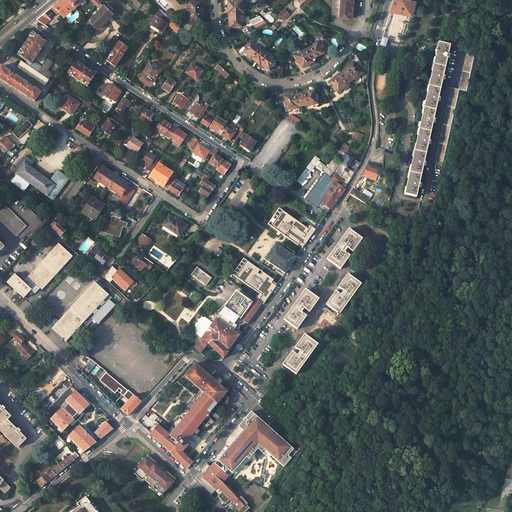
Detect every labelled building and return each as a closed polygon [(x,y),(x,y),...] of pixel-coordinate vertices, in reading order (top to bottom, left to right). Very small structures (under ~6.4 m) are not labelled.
[(353,0),(340,0),(340,17),(352,17),(353,0)] [(410,0),(392,0),(389,11),(392,12),(395,12),(411,16),(415,1),(410,0)] [(112,12),(103,3),(102,4),(99,7),(88,18),(96,26),(95,27),(97,29),(99,27),(98,26),(112,12)] [(192,26),(196,26),(199,26),(199,19),(201,19),(201,15),(203,15),(203,8),(201,8),(201,3),(195,3),(189,3),(189,8),(187,8),(187,15),(189,15),(189,19),(192,19),(192,26)] [(228,5),(228,15),(229,15),(243,14),(243,4),(228,5)] [(169,19),(174,14),(168,9),(163,13),(169,19)] [(284,9),(278,14),(283,20),(289,14),(284,9)] [(430,36),(436,11),(428,9),(421,33),(430,36)] [(444,36),(450,15),(442,12),(436,35),(444,36)] [(165,18),(157,13),(150,24),(161,31),(166,22),(163,20),(165,18)] [(229,15),(229,21),(231,21),(232,25),(240,24),(240,22),(243,22),(243,14),(229,15)] [(171,20),(168,24),(177,31),(179,28),(171,20)] [(46,42),(33,33),(18,55),(28,61),(26,64),(37,72),(41,66),(33,61),(46,42)] [(118,38),(113,35),(104,48),(109,51),(111,49),(118,38)] [(104,59),(115,66),(127,48),(118,42),(113,50),(111,49),(109,51),(104,59)] [(259,48),(251,42),(245,50),(248,52),(246,54),(251,58),(251,59),(255,62),(264,50),(259,47),(259,48)] [(315,58),(321,54),(320,52),(325,49),(322,43),(317,46),(316,44),(310,48),(315,58)] [(438,43),(404,195),(416,197),(449,46),(444,44),(438,43)] [(300,53),(295,56),(302,68),(312,62),(311,60),(315,58),(310,48),(305,50),(305,49),(300,53)] [(255,62),(259,65),(259,64),(265,68),(266,66),(269,68),(275,60),(267,54),(267,53),(264,50),(255,62)] [(474,55),(467,53),(459,89),(466,91),(474,55)] [(48,79),(52,73),(47,70),(52,62),(46,58),(41,66),(37,72),(48,79)] [(217,64),(211,58),(209,60),(216,66),(217,64)] [(131,64),(125,60),(120,68),(125,71),(131,64)] [(20,61),(17,66),(44,85),(48,79),(37,72),(26,64),(20,61)] [(95,75),(76,62),(68,74),(87,86),(95,75)] [(161,69),(149,62),(143,72),(154,79),(161,69)] [(202,70),(192,64),(186,72),(196,79),(202,70)] [(215,68),(227,77),(229,74),(217,64),(216,66),(215,68)] [(362,73),(354,64),(351,66),(350,64),(345,68),(345,69),(342,72),(350,82),(353,79),(354,79),(362,73)] [(40,92),(1,66),(0,67),(0,78),(34,101),(40,92)] [(342,72),(338,75),(338,74),(333,79),(334,81),(331,83),(339,92),(347,85),(346,85),(350,82),(342,72)] [(176,82),(168,78),(162,87),(170,91),(176,82)] [(99,91),(107,97),(114,101),(116,103),(117,102),(122,94),(120,93),(120,92),(109,85),(108,86),(104,84),(99,91)] [(459,89),(451,88),(435,162),(436,162),(435,165),(441,167),(459,89)] [(316,103),(314,92),(310,93),(310,90),(303,92),(303,93),(299,94),(302,106),(306,105),(306,106),(316,103)] [(188,100),(179,94),(174,102),(183,108),(183,107),(186,109),(191,103),(187,100),(188,100)] [(191,103),(186,109),(189,111),(194,104),(192,103),(198,95),(197,95),(197,94),(191,103)] [(299,94),(295,94),(288,95),(288,98),(284,99),(287,110),(297,108),(297,107),(302,106),(299,94)] [(194,104),(189,111),(197,116),(198,114),(200,116),(208,105),(204,103),(201,106),(196,103),(197,102),(197,101),(198,101),(198,100),(198,99),(198,98),(198,97),(198,96),(198,95),(192,103),(194,104)] [(78,103),(68,96),(61,105),(67,109),(66,111),(71,114),(78,103)] [(130,104),(122,99),(115,110),(121,115),(126,106),(128,107),(130,104)] [(262,101),(260,104),(270,110),(272,107),(262,101)] [(153,115),(145,110),(139,119),(148,124),(153,115)] [(212,119),(206,115),(201,122),(207,126),(212,119)] [(216,115),(209,126),(220,134),(225,126),(227,123),(216,115)] [(106,118),(116,125),(118,123),(107,116),(106,118)] [(31,126),(26,120),(11,133),(16,139),(31,126)] [(171,126),(162,120),(155,130),(164,136),(165,136),(170,139),(171,138),(176,131),(170,127),(171,126)] [(86,125),(81,121),(75,129),(87,137),(94,128),(87,124),(86,125)] [(114,126),(105,121),(100,129),(108,134),(114,126)] [(235,132),(225,126),(220,134),(230,140),(235,132)] [(243,130),(241,128),(231,142),(234,143),(243,130)] [(171,138),(176,142),(174,144),(178,147),(186,136),(176,130),(176,131),(171,138)] [(142,139),(146,133),(143,131),(141,134),(137,132),(135,135),(142,139)] [(361,140),(363,134),(356,131),(354,137),(361,140)] [(256,141),(246,134),(239,144),(250,150),(256,141)] [(0,156),(2,155),(0,153),(3,150),(5,152),(7,149),(9,151),(13,147),(11,145),(13,143),(5,135),(0,140),(0,142),(1,143),(0,143),(0,156)] [(333,146),(338,141),(332,136),(328,141),(333,146)] [(142,139),(140,143),(133,138),(126,147),(136,154),(142,145),(146,148),(149,144),(145,141),(142,139)] [(198,142),(194,139),(189,149),(192,151),(198,142)] [(345,153),(349,147),(343,143),(339,150),(341,151),(345,153)] [(209,152),(198,144),(192,153),(203,160),(209,152)] [(211,154),(214,155),(209,162),(217,168),(223,161),(215,156),(218,152),(215,149),(211,154)] [(147,154),(143,161),(146,163),(148,164),(146,166),(145,169),(149,172),(152,167),(156,160),(147,154)] [(350,169),(347,167),(352,160),(356,163),(358,164),(359,165),(360,163),(348,155),(347,158),(343,165),(342,164),(331,179),(328,177),(319,189),(320,190),(321,191),(321,192),(320,193),(325,197),(323,197),(322,199),(322,201),(321,202),(331,209),(343,191),(350,181),(353,175),(351,173),(350,175),(347,174),(350,169)] [(18,174),(12,182),(25,191),(30,183),(53,200),(68,179),(57,170),(50,181),(30,166),(32,162),(25,156),(14,171),(18,174)] [(216,170),(223,174),(230,165),(223,161),(217,168),(216,170)] [(172,173),(157,163),(148,177),(163,187),(172,173)] [(364,170),(362,177),(375,181),(380,168),(367,164),(364,170)] [(129,184),(102,166),(94,179),(99,182),(105,186),(110,189),(116,194),(121,197),(118,200),(126,205),(135,191),(128,186),(129,184)] [(210,178),(207,177),(202,174),(199,177),(203,179),(207,182),(210,178)] [(211,191),(214,186),(207,182),(203,179),(200,184),(203,185),(211,191)] [(183,184),(180,189),(171,183),(168,188),(174,192),(173,194),(177,197),(182,190),(184,187),(185,185),(183,184)] [(203,185),(198,193),(202,196),(202,195),(207,197),(211,191),(203,185)] [(182,190),(183,191),(179,198),(181,200),(189,189),(184,187),(182,190)] [(276,197),(280,191),(275,188),(271,194),(276,197)] [(368,199),(368,198),(362,194),(353,189),(350,195),(365,204),(368,199)] [(368,198),(368,199),(370,200),(373,194),(364,189),(362,194),(368,198)] [(103,205),(92,198),(83,212),(94,219),(103,205)] [(331,209),(321,202),(318,206),(328,213),(331,209)] [(26,226),(6,206),(0,212),(0,219),(16,236),(26,226)] [(307,229),(279,209),(268,224),(298,245),(299,244),(300,242),(305,246),(314,233),(307,229)] [(119,215),(112,213),(111,216),(113,217),(110,226),(104,225),(102,231),(120,237),(123,227),(126,227),(127,223),(117,220),(119,215)] [(319,225),(324,218),(318,214),(313,221),(315,222),(319,225)] [(177,222),(168,216),(163,225),(179,237),(186,226),(178,221),(177,222)] [(51,230),(52,228),(61,236),(65,231),(54,221),(48,227),(51,230)] [(51,230),(69,246),(73,241),(71,240),(70,241),(67,238),(66,239),(63,237),(63,238),(61,236),(52,228),(51,230)] [(363,238),(348,228),(327,259),(341,269),(350,256),(347,254),(350,250),(353,252),(363,238)] [(142,235),(137,243),(146,248),(151,240),(142,235)] [(72,257),(57,244),(26,277),(31,281),(35,285),(38,287),(41,290),(72,257)] [(108,271),(103,266),(109,259),(103,254),(101,252),(105,249),(99,244),(95,248),(97,249),(91,256),(96,260),(94,262),(101,269),(97,272),(103,278),(108,271)] [(296,259),(277,245),(266,260),(285,274),(296,259)] [(91,256),(97,249),(95,248),(89,254),(91,256)] [(153,264),(139,255),(135,259),(133,260),(136,264),(134,265),(140,272),(146,268),(150,270),(153,264)] [(276,286),(271,283),(273,281),(273,280),(244,259),(233,274),(261,294),(262,296),(258,302),(261,304),(262,305),(276,286)] [(109,283),(113,279),(118,284),(125,291),(128,288),(131,290),(137,286),(119,270),(117,272),(111,267),(108,271),(103,278),(109,283)] [(211,278),(196,267),(190,275),(205,286),(211,278)] [(20,297),(29,288),(11,272),(3,281),(20,297)] [(362,284),(348,274),(338,287),(341,289),(338,293),(336,291),(326,304),(340,314),(362,284)] [(61,340),(62,340),(63,339),(65,342),(82,324),(87,319),(89,321),(87,322),(89,324),(92,321),(94,320),(92,319),(106,304),(109,300),(110,300),(107,297),(109,295),(95,281),(57,321),(51,328),(62,339),(61,340)] [(31,295),(38,287),(35,285),(28,292),(31,295)] [(319,299),(305,289),(284,319),(297,329),(307,316),(304,314),(307,310),(309,312),(319,299)] [(213,322),(194,348),(199,353),(204,347),(206,347),(216,354),(214,357),(215,362),(220,361),(227,352),(238,336),(230,330),(233,327),(235,327),(239,326),(242,325),(245,323),(247,324),(258,308),(261,304),(258,302),(256,301),(254,299),(251,303),(236,292),(230,299),(229,299),(214,316),(213,317),(212,318),(212,319),(212,320),(212,321),(213,322)] [(94,320),(92,321),(95,324),(96,322),(98,324),(115,305),(109,300),(92,319),(94,320)] [(47,325),(47,327),(48,328),(49,330),(58,338),(57,338),(61,342),(62,340),(61,340),(62,339),(51,328),(57,321),(56,320),(54,319),(53,319),(51,318),(49,318),(48,318),(46,319),(45,320),(46,322),(46,324),(47,325)] [(20,327),(14,322),(6,330),(11,335),(12,335),(16,331),(20,327)] [(30,350),(23,342),(25,340),(16,331),(12,335),(11,335),(20,345),(18,347),(25,354),(24,355),(28,359),(34,352),(31,349),(30,350)] [(318,345),(304,335),(295,348),(297,350),(295,354),(292,352),(282,365),(296,375),(318,345)] [(90,359),(84,366),(90,370),(95,364),(90,359)] [(215,381),(195,364),(184,376),(199,390),(203,393),(201,395),(200,395),(199,396),(199,397),(200,398),(181,421),(180,420),(169,435),(165,432),(155,424),(148,432),(151,434),(150,435),(170,452),(169,453),(173,456),(175,459),(182,451),(189,442),(186,440),(193,432),(195,434),(198,431),(195,429),(226,391),(219,385),(215,381)] [(119,393),(123,396),(128,391),(106,373),(99,381),(114,393),(118,389),(120,391),(119,393)] [(24,397),(8,381),(5,383),(21,399),(24,397)] [(201,395),(203,393),(199,390),(165,432),(169,435),(180,420),(181,421),(200,398),(199,397),(199,396),(200,395),(201,395)] [(62,408),(50,421),(62,433),(79,416),(89,405),(75,391),(65,402),(68,405),(63,410),(62,408)] [(128,391),(126,393),(129,395),(126,399),(128,401),(120,410),(128,416),(141,401),(133,395),(128,391)] [(0,422),(2,425),(0,426),(0,429),(17,447),(26,439),(19,432),(21,431),(18,428),(16,429),(7,420),(11,416),(4,410),(5,408),(3,406),(1,407),(0,405),(0,422)] [(294,449),(251,412),(238,426),(243,431),(214,463),(229,476),(246,457),(248,459),(258,449),(261,452),(264,449),(284,467),(291,459),(288,456),(294,449)] [(100,440),(113,429),(105,422),(94,433),(100,440)] [(84,453),(97,443),(79,426),(68,438),(84,453)] [(360,442),(350,437),(332,474),(342,478),(360,442)] [(186,469),(193,462),(186,455),(182,451),(175,459),(186,469)] [(59,465),(63,470),(74,461),(70,456),(59,465)] [(158,465),(148,456),(146,458),(145,458),(142,461),(140,464),(141,465),(140,467),(134,474),(137,476),(136,477),(140,481),(143,478),(145,480),(161,495),(165,491),(167,489),(171,484),(173,482),(175,479),(167,472),(166,473),(157,466),(158,465)] [(229,476),(214,463),(210,468),(202,477),(215,490),(217,487),(218,488),(224,482),(229,476)] [(58,464),(54,467),(59,473),(63,470),(59,465),(58,464)] [(202,477),(210,468),(207,465),(205,468),(203,466),(194,477),(211,495),(215,490),(202,477)] [(59,473),(54,467),(52,469),(53,470),(48,474),(47,473),(36,482),(41,487),(59,473)] [(0,488),(4,493),(11,487),(0,476),(0,488)] [(217,487),(215,490),(219,494),(214,499),(222,507),(226,503),(229,507),(225,511),(226,511),(244,511),(249,508),(246,504),(247,503),(241,497),(239,499),(224,482),(218,488),(217,487)] [(96,511),(85,497),(77,503),(79,506),(71,511),(96,511)]
